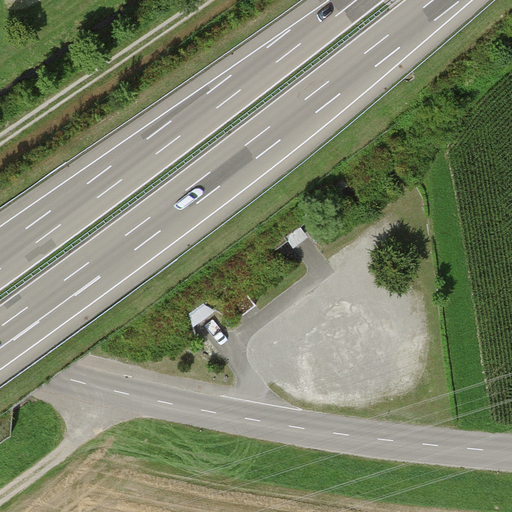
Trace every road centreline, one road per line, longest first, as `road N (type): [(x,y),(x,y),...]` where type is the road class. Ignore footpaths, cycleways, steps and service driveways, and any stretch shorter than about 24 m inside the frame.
road 1 (motorway): [(0,328),(434,0)]
road 2 (unclassified): [(511,451),(350,434),(63,373)]
road 3 (motorway): [(358,0),(0,269)]
road 4 (track): [(205,0),(0,139)]
road 5 (track): [(141,392),(0,498)]
